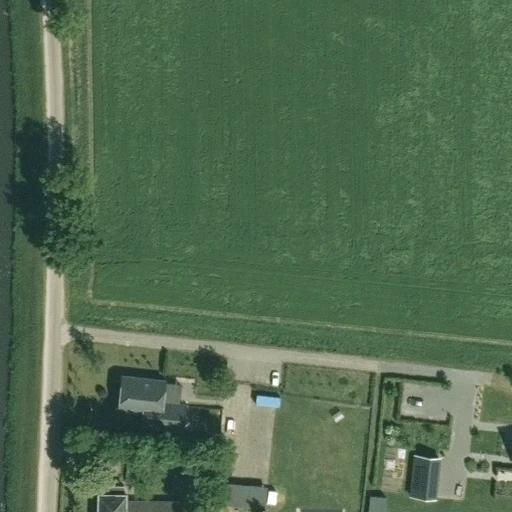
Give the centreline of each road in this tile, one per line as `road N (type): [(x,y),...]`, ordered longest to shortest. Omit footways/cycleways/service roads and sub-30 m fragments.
road 1 (unknown): [(39,327),(424,366),(463,377),(452,473)]
road 2 (unclassified): [(33,511),(43,183),(38,0)]
